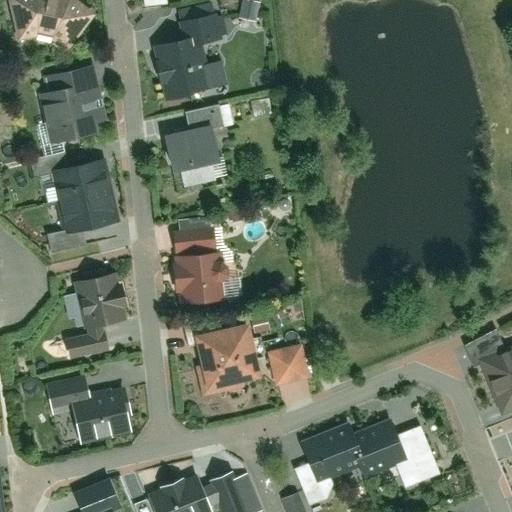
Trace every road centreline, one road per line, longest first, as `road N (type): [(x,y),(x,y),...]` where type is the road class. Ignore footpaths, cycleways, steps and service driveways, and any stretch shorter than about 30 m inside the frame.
road 1 (residential): [(117,0),(162,452)]
road 2 (residential): [(500,511),(458,404),(442,384),(422,377),(316,416),(162,452)]
road 3 (residential): [(162,452),(34,481),(22,511)]
